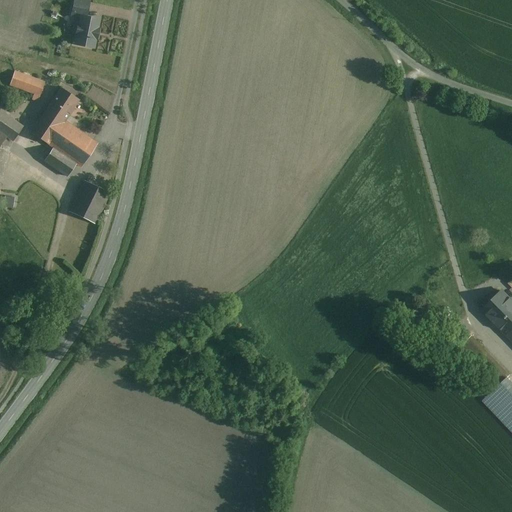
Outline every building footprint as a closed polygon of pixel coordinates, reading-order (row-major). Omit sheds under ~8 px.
[(81,17),(86,18),(89,2),(79,0),(74,0),(72,15),(81,17)] [(86,18),(81,17),(79,25),(78,25),(76,35),(77,35),(76,44),(93,47),(95,39),(96,39),(98,29),(97,29),(99,20),(86,18)] [(45,83),(14,72),(10,85),(40,96),(45,83)] [(79,100),(61,88),(39,122),(56,134),(64,121),(79,100)] [(0,111),(0,143),(2,145),(7,137),(13,142),(23,127),(0,111)] [(97,144),(64,121),(56,134),(39,122),(31,133),(53,148),(44,160),(68,176),(76,164),(81,167),(97,144)] [(110,194),(85,181),(70,212),(95,224),(110,194)] [(7,196),(5,206),(14,207),(16,197),(7,196)] [(483,310),(503,330),(511,321),(511,302),(502,292),(483,310)] [(511,321),(503,330),(511,339),(511,321)] [(469,338),(461,347),(499,386),(507,377),(469,338)] [(511,382),(508,378),(483,401),(511,432),(511,382)]
